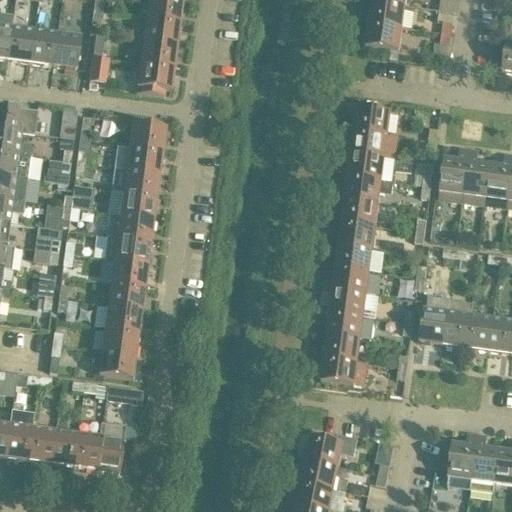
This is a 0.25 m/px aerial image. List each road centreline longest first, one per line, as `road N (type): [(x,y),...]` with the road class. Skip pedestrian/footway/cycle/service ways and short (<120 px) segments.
road 1 (residential): [(144,511),(171,384),(162,354),(193,115)]
road 2 (residential): [(193,115),(0,91)]
